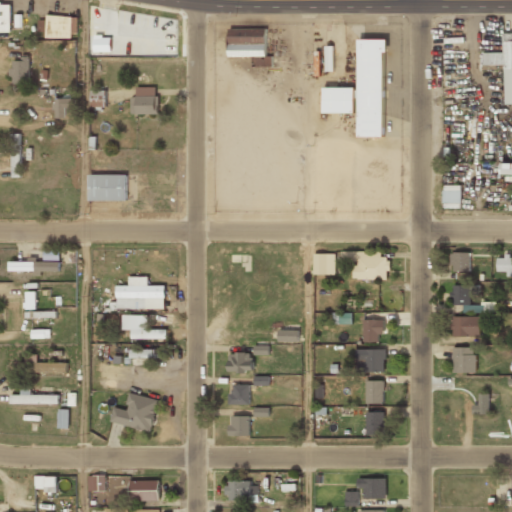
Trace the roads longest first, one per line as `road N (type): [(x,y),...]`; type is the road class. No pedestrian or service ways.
road 1 (residential): [(0,455),(511,456)]
road 2 (residential): [(420,0),(419,511)]
road 3 (residential): [(196,0),(196,511)]
road 4 (residential): [(0,232),(511,232)]
